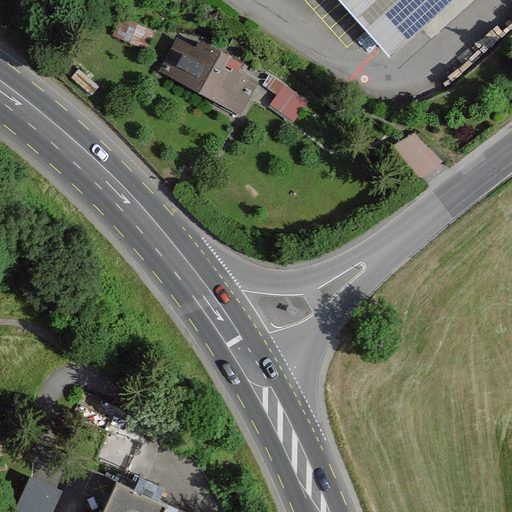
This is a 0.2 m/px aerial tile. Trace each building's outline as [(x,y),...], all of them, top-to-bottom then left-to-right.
[(332,0),(382,57),(446,0),(332,0)] [(109,37),(141,49),(148,32),(116,20),(109,37)] [(173,42),(156,73),(241,118),(256,92),(236,81),(242,70),(210,54),(212,50),(194,41),(189,51),(173,42)] [(275,95),(268,105),(290,121),(304,102),(268,76),(261,86),(275,95)] [(416,129),(396,145),(421,177),(442,161),(416,129)] [(28,474),(10,511),(50,511),(61,488),(28,474)] [(160,511),(168,495),(118,475),(100,511),(160,511)]
